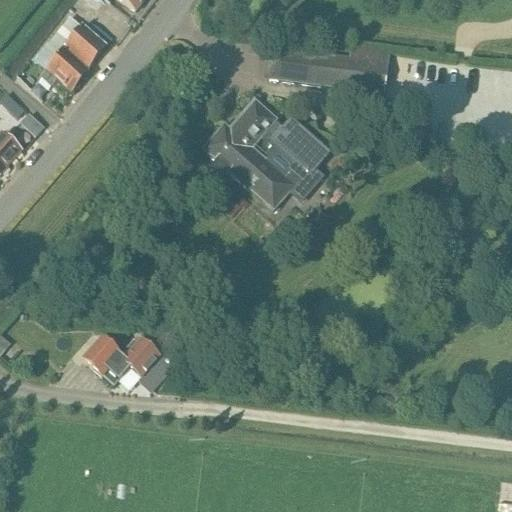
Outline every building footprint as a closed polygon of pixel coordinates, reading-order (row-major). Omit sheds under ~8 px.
[(115,0),(135,14),(145,0),(115,0)] [(81,30),(69,21),(49,47),(47,45),(33,63),(47,74),(45,75),(39,83),(50,92),(56,84),(71,95),(87,73),(88,74),(107,49),(81,29),(81,30)] [(383,97),(389,53),(350,48),(348,62),(273,53),(269,82),(383,97)] [(307,175),(311,178),(330,156),(290,121),(282,130),(275,124),(253,104),(229,132),(223,128),(202,152),(217,165),(208,175),(219,185),(227,175),(272,214),(294,189),(294,190),(307,175)] [(14,106),(7,114),(17,122),(24,114),(14,106)] [(0,177),(22,152),(2,135),(0,137),(0,177)] [(102,342),(83,363),(102,380),(102,379),(112,388),(116,383),(120,379),(128,370),(140,381),(135,386),(149,398),(176,368),(164,358),(158,364),(135,343),(121,359),(102,342)]
